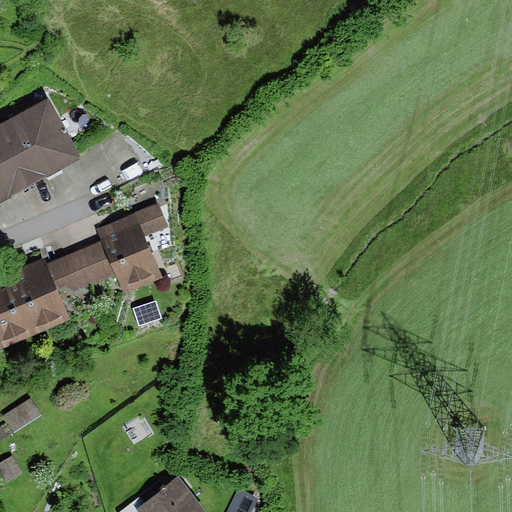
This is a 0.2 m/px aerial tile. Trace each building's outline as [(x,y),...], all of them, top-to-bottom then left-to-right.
[(57,100),(0,130),(0,203),(87,157),(57,100)] [(116,241),(59,262),(76,309),(171,276),(156,233),(174,226),(165,202),(109,222),(116,241)] [(54,259),(0,280),(0,330),(6,345),(78,316),(54,259)] [(34,397),(10,414),(22,430),(45,414),(34,397)] [(213,511),(184,475),(144,507),(147,511),(213,511)] [(246,482),(229,511),(253,511),(264,492),(246,482)]
